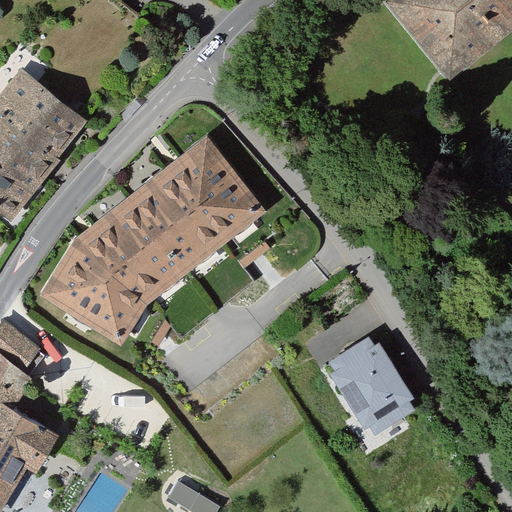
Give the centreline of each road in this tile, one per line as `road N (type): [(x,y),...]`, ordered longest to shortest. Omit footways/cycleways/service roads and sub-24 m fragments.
road 1 (residential): [(505,511),(358,268),(194,69)]
road 2 (residential): [(0,300),(67,201),(194,69)]
